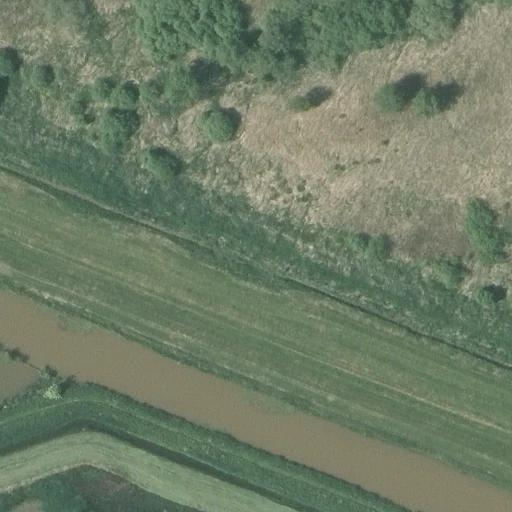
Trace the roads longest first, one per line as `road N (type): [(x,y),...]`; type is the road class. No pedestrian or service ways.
road 1 (track): [(368,511),(103,404),(70,403),(0,426)]
road 2 (track): [(280,378),(0,266)]
road 3 (track): [(280,378),(511,472)]
